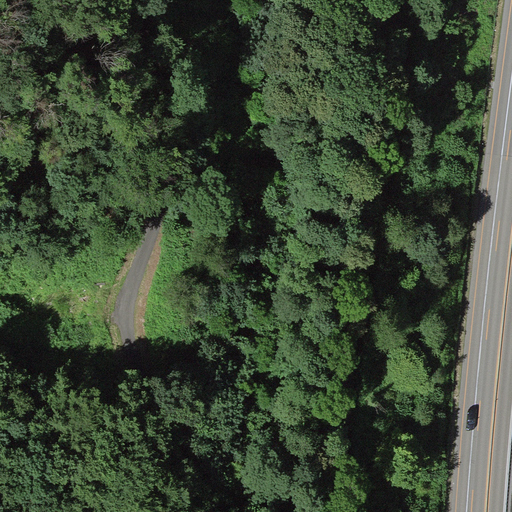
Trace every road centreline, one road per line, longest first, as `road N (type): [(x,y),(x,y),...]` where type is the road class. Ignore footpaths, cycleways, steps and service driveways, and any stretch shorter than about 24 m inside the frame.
road 1 (track): [(119,0),(168,106),(156,224),(126,295),(132,356),(208,511)]
road 2 (unclassified): [(337,511),(341,409),(400,0)]
road 3 (motorway): [(511,261),(490,511)]
